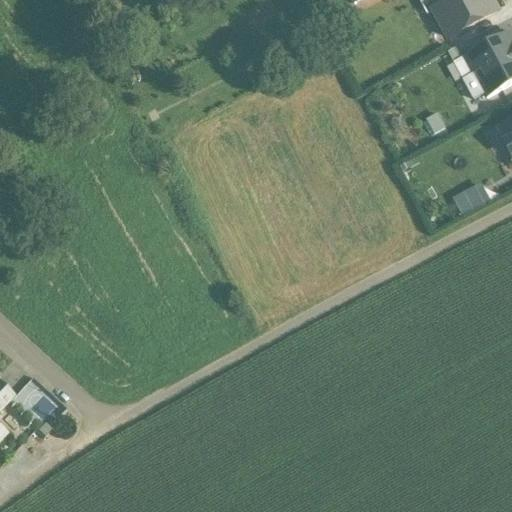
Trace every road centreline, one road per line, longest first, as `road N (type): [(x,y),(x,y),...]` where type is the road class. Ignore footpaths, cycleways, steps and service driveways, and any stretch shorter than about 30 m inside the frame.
road 1 (residential): [(0,327),(104,429),(511,210)]
road 2 (track): [(104,429),(0,505)]
